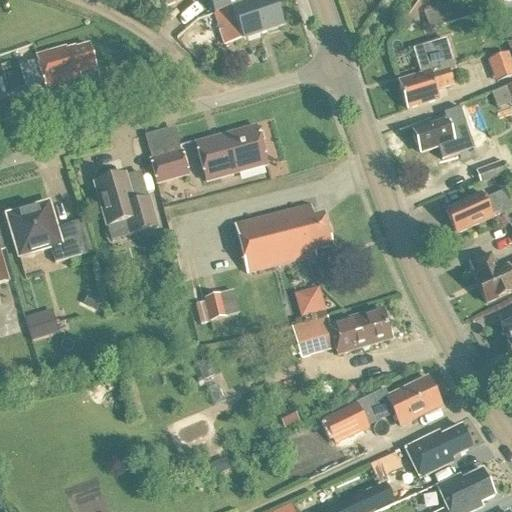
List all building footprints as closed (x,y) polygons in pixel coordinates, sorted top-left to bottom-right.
[(230,9),(256,0),(160,0),(164,10),(187,0),(207,0),(213,16),(230,9)] [(271,0),(256,0),(230,9),(235,24),(219,29),(226,47),(281,28),(271,0)] [(467,0),(424,14),(429,32),(487,13),(482,0),(467,0)] [(78,76),(93,71),(86,47),(74,50),(74,48),(64,51),(64,49),(33,58),(43,90),(78,80),(78,76)] [(496,84),(511,79),(511,61),(509,54),(488,61),(496,84)] [(430,74),(397,85),(405,112),(439,102),(436,93),(453,87),(448,71),(431,76),(430,74)] [(511,88),(503,92),(511,112),(511,111),(511,88)] [(414,139),(413,142),(415,148),(418,149),(421,158),(454,147),(452,141),(468,136),(461,113),(445,118),(447,124),(413,135),(414,139)] [(260,134),(255,133),(254,129),(194,146),(205,185),(265,168),(259,145),(262,142),(260,134)] [(469,158),(480,187),(506,177),(496,149),(469,158)] [(181,155),(151,165),(158,186),(188,176),(181,155)] [(124,176),(93,186),(106,230),(125,224),(129,238),(156,230),(148,201),(132,206),(124,176)] [(482,196),(445,213),(455,237),(511,212),(504,194),(484,202),(482,196)] [(80,258),(71,226),(55,230),(48,205),(6,218),(18,260),(50,251),(54,266),(80,258)] [(309,208),(234,227),(246,275),(314,259),(312,253),(330,249),(322,217),(312,219),(309,208)] [(470,265),(477,281),(475,282),(486,306),(511,294),(511,267),(507,270),(506,268),(496,273),(489,257),(470,265)] [(302,320),(328,312),(320,287),(294,295),(302,320)] [(210,324),(226,320),(220,298),(205,301),(210,324)] [(26,320),(33,341),(58,334),(52,312),(26,320)] [(328,322),(293,332),(302,363),(335,353),(337,359),(390,343),(381,312),(330,328),(328,322)] [(511,323),(501,329),(509,344),(507,345),(509,348),(507,353),(510,358),(511,359),(511,323)] [(426,381),(386,401),(400,429),(440,409),(426,381)] [(354,409),(323,424),(335,446),(366,431),(354,409)] [(437,436),(404,452),(418,482),(451,466),(449,462),(470,452),(459,430),(439,440),(437,436)] [(371,465),(378,480),(403,468),(396,453),(371,465)] [(479,506),(494,499),(482,473),(461,483),(459,478),(435,489),(446,511),(443,511),(475,511),(481,510),(479,506)] [(368,496),(332,511),(375,511),(376,511),(368,496)]
